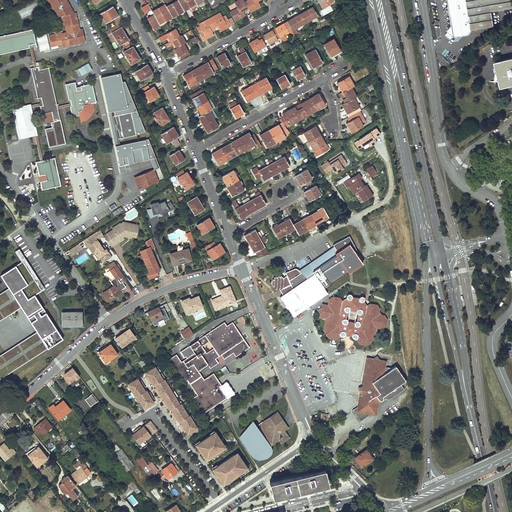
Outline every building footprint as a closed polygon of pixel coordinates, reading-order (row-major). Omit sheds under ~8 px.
[(47,0),(56,15),(60,14),(61,18),(72,12),(65,0),(47,0)] [(185,0),(177,0),(178,1),(184,11),(189,7),(185,0)] [(185,0),(189,7),(190,8),(196,5),(193,0),(185,0)] [(237,8),(229,13),(234,21),(240,18),(244,15),(242,12),(241,10),(247,7),(244,2),(243,0),(239,0),(234,3),(237,8)] [(247,0),(244,2),(247,7),(248,9),(250,12),(256,9),(260,6),(257,1),(256,0),(247,0)] [(332,0),(317,0),(322,8),(333,2),(332,0)] [(511,0),(446,0),(452,27),(448,33),(453,37),(454,37),(468,35),(471,30),(494,27),(491,12),(511,7),(511,0)] [(22,18),(40,10),(36,1),(18,9),(22,18)] [(178,1),(172,4),(178,14),(184,11),(178,1)] [(164,4),(158,8),(165,20),(166,21),(172,17),(166,7),(164,4)] [(172,4),(166,7),(172,17),(178,14),(172,4)] [(112,6),(100,13),(106,23),(118,15),(116,12),(112,6)] [(304,12),(299,15),(304,23),(317,16),(312,7),(304,12)] [(158,8),(152,11),(154,15),(159,24),(165,20),(158,8)] [(52,29),(53,32),(47,33),(51,49),(58,47),(57,46),(63,45),(68,46),(82,42),(81,41),(85,40),(82,31),(79,31),(79,29),(77,20),(76,20),(75,20),(74,17),(76,15),(75,13),(73,13),(72,12),(61,18),(62,23),(64,23),(66,30),(61,31),(60,28),(52,29)] [(220,12),(208,18),(214,28),(217,26),(220,31),(225,29),(231,26),(231,25),(228,19),(227,18),(224,20),(220,12)] [(154,15),(147,18),(150,24),(153,29),(160,25),(159,24),(154,15)] [(292,18),(286,22),(287,23),(294,35),(298,33),(295,28),(304,23),(299,15),(292,18)] [(208,18),(198,24),(202,32),(199,33),(203,41),(208,38),(213,35),(211,30),(214,28),(208,18)] [(280,37),(282,42),(286,40),(284,35),(288,33),(290,37),(294,35),(287,23),(284,24),(283,23),(278,26),(274,28),(280,37)] [(121,27),(112,33),(119,45),(128,40),(124,34),(125,34),(123,31),(121,27)] [(165,34),(159,37),(161,41),(166,38),(168,37),(170,41),(180,36),(175,28),(171,30),(165,34)] [(264,36),(261,37),(263,41),(265,39),(268,44),(277,39),(280,37),(274,28),(267,32),(263,35),(264,36)] [(35,43),(33,33),(32,30),(0,36),(0,53),(29,48),(29,45),(35,43)] [(49,50),(46,34),(36,36),(39,52),(49,50)] [(168,42),(165,44),(167,48),(172,45),(174,44),(176,48),(183,43),(185,42),(181,35),(180,36),(170,41),(168,42)] [(261,37),(260,35),(257,37),(257,38),(254,40),(249,43),(254,52),(265,46),(263,41),(261,37)] [(333,38),(323,44),(330,57),(334,55),(341,51),(333,38)] [(38,69),(41,68),(40,61),(35,62),(32,47),(36,46),(35,43),(29,45),(29,48),(33,66),(37,66),(38,69)] [(174,49),(172,50),(174,54),(176,53),(177,52),(179,56),(181,59),(189,54),(183,43),(176,48),(174,49)] [(132,47),(123,52),(131,64),(139,60),(136,53),(135,50),(132,47)] [(243,67),(251,62),(243,47),(241,48),(238,50),(241,54),(236,56),(243,67)] [(315,49),(304,55),(311,68),(316,65),(322,62),(315,49)] [(220,55),(216,57),(222,68),(230,63),(224,52),(220,55)] [(511,84),(511,58),(495,62),(501,88),(511,84)] [(80,76),(92,69),(88,62),(76,69),(80,76)] [(203,64),(199,66),(205,77),(213,73),(207,62),(203,64)] [(147,64),(135,71),(140,80),(153,73),(150,69),(147,64)] [(37,66),(33,66),(30,67),(36,97),(40,96),(42,104),(38,105),(42,122),(59,118),(56,108),(56,105),(47,67),(41,68),(38,69),(37,66)] [(194,69),(191,71),(197,82),(205,77),(199,66),(194,69)] [(300,66),(291,71),(296,80),(301,78),(305,75),(300,66)] [(187,73),(182,76),(189,87),(197,82),(191,71),(187,73)] [(146,131),(126,80),(123,81),(121,72),(101,76),(119,165),(150,158),(155,169),(160,167),(149,138),(120,145),(119,137),(146,131)] [(284,74),(275,79),(281,89),(285,87),(290,84),(284,74)] [(351,82),(348,76),(337,83),(339,87),(341,86),(341,88),(343,91),(350,87),(351,87),(354,85),(352,82),(351,82)] [(265,77),(257,81),(263,92),(268,90),(271,88),(265,77)] [(75,86),(74,81),(64,83),(67,99),(69,98),(70,105),(69,105),(71,116),(78,114),(79,121),(81,120),(82,119),(84,119),(85,118),(86,117),(87,116),(88,115),(89,114),(90,113),(90,112),(91,110),(91,109),(92,108),(92,107),(92,106),(92,105),(91,102),(95,101),(91,83),(79,85),(80,89),(75,90),(75,86)] [(257,81),(248,86),(254,97),(258,95),(263,92),(257,81)] [(148,86),(140,90),(142,93),(143,92),(149,102),(159,96),(157,92),(153,86),(149,88),(148,86)] [(248,86),(240,91),(246,102),(250,100),(254,97),(248,86)] [(356,95),(354,92),(353,93),(350,87),(343,91),(342,92),(339,94),(341,97),(343,96),(344,98),(343,98),(345,102),(352,98),(354,97),(356,95)] [(200,89),(190,95),(193,101),(196,107),(207,101),(203,92),(202,92),(200,89)] [(324,104),(318,93),(315,95),(315,96),(313,98),(313,97),(310,99),(315,109),(316,110),(319,108),(319,107),(324,104)] [(40,96),(36,97),(37,102),(29,104),(30,107),(38,105),(42,104),(40,96)] [(68,102),(56,105),(56,108),(69,105),(70,105),(69,98),(67,99),(68,102)] [(310,99),(309,98),(306,100),(307,102),(305,103),(304,102),(301,104),(306,114),(307,115),(310,113),(310,112),(315,109),(310,99)] [(356,103),(352,98),(345,102),(344,102),(341,104),(344,108),(345,107),(346,109),(348,112),(359,106),(357,103),(356,103)] [(207,101),(196,107),(199,111),(201,115),(209,110),(212,109),(207,101)] [(33,134),(36,134),(30,107),(29,104),(29,103),(21,105),(18,105),(10,107),(11,110),(17,138),(30,135),(33,134)] [(301,104),(300,103),(296,105),(297,107),(295,108),(295,107),(292,109),(297,119),(298,121),(301,118),(301,117),(306,114),(301,104)] [(231,108),(230,108),(235,118),(239,116),(244,113),(239,104),(237,105),(231,108)] [(161,107),(152,113),(160,125),(168,120),(167,117),(165,114),(161,107)] [(286,113),(283,115),(284,117),(279,119),(282,122),(286,127),(292,124),(292,122),(297,119),(292,109),(291,108),(287,110),(288,112),(286,113)] [(201,115),(198,116),(200,121),(203,125),(214,118),(211,114),(209,110),(201,115)] [(363,118),(359,111),(347,117),(349,121),(346,123),(348,127),(349,126),(350,128),(352,132),(363,126),(361,122),(362,121),(363,118)] [(214,118),(203,125),(207,133),(218,127),(214,118)] [(286,127),(282,122),(274,126),(276,130),(271,133),(275,141),(281,138),(282,139),(285,137),(285,135),(290,133),(286,127)] [(173,126),(160,134),(166,143),(179,136),(176,132),(173,126)] [(320,135),(318,131),(316,132),(315,130),(316,129),(314,126),(303,132),(305,136),(306,136),(309,141),(319,135),(320,135)] [(255,143),(249,132),(245,134),(247,138),(245,139),(243,136),(240,138),(246,148),(246,149),(250,147),(249,146),(255,143)] [(275,141),(271,133),(265,136),(263,133),(259,135),(266,148),(270,146),(269,144),(275,141)] [(33,134),(39,159),(42,159),(36,134),(33,134)] [(328,148),(323,140),(322,141),(320,139),(321,139),(319,135),(309,141),(308,142),(310,145),(311,144),(314,150),(313,151),(316,155),(328,148)] [(240,138),(239,137),(236,139),(238,143),(236,144),(234,142),(231,144),(236,153),(237,154),(241,152),(240,151),(246,148),(240,138)] [(171,141),(174,147),(180,144),(178,138),(171,141)] [(231,144),(230,142),(227,145),(229,149),(226,150),(225,147),(222,149),(227,159),(228,160),(231,158),(231,157),(236,153),(231,144)] [(222,149),(221,148),(217,150),(219,154),(217,155),(215,152),(212,154),(218,165),(222,163),(222,162),(227,159),(222,149)] [(178,149),(168,155),(174,165),(184,159),(181,155),(178,149)] [(334,173),(348,165),(342,153),(321,165),(326,173),(333,170),(334,173)] [(42,159),(39,159),(34,160),(37,174),(38,174),(40,180),(38,180),(40,188),(59,184),(53,156),(42,159)] [(288,164),(284,156),(275,161),(280,169),(281,171),(285,168),(284,167),(288,164)] [(280,169),(275,161),(273,162),(267,165),(271,173),(272,175),(276,173),(275,171),(280,169)] [(271,173),(267,165),(259,170),(258,170),(261,175),(264,180),(268,177),(267,176),(271,173)] [(371,165),(365,170),(371,178),(377,174),(371,165)] [(251,170),(256,178),(261,175),(258,170),(259,170),(257,167),(251,170)] [(239,179),(234,169),(221,176),(225,182),(226,181),(228,185),(239,179)] [(309,172),(307,169),(296,175),(298,178),(300,177),(302,179),(298,181),(300,185),(311,178),(308,173),(309,172)] [(158,181),(153,170),(134,178),(135,180),(137,181),(139,185),(138,187),(139,189),(158,181)] [(191,178),(187,172),(178,177),(185,190),(194,184),(190,179),(191,178)] [(361,179),(358,175),(343,184),(347,190),(348,189),(353,196),(357,193),(363,203),(373,197),(366,186),(364,187),(360,180),(361,179)] [(244,189),(239,179),(228,185),(227,186),(230,192),(231,191),(233,195),(244,189)] [(316,185),(305,191),(307,196),(306,197),(309,201),(320,195),(317,189),(318,188),(316,185)] [(265,202),(259,192),(255,195),(256,197),(252,199),(256,207),(257,209),(262,206),(261,205),(265,202)] [(200,203),(197,196),(187,202),(195,215),(204,209),(200,203)] [(150,217),(174,209),(171,201),(166,203),(165,199),(150,204),(152,208),(147,209),(150,217)] [(256,207),(252,199),(244,204),(248,212),(249,213),(254,211),(253,209),(256,207)] [(248,212),(244,204),(235,208),(240,218),(245,216),(244,214),(248,212)] [(329,217),(324,207),(317,211),(314,212),(310,214),(311,216),(316,224),(329,217)] [(316,224),(311,216),(306,219),(305,217),(302,219),(307,230),(316,225),(316,224)] [(211,221),(209,217),(197,225),(202,234),(214,227),(211,224),(210,225),(208,223),(211,221)] [(307,230),(302,219),(298,221),(299,223),(294,226),(295,228),(298,235),(307,230)] [(292,224),(290,220),(284,222),(284,221),(280,223),(286,233),(295,228),(294,226),(292,224)] [(137,237),(139,225),(123,222),(121,224),(120,223),(116,226),(118,229),(115,231),(114,229),(108,234),(113,242),(120,238),(119,237),(121,235),(123,237),(126,235),(128,235),(129,233),(132,234),(132,236),(137,237)] [(286,233),(280,223),(277,225),(278,226),(272,229),(277,238),(286,233)] [(259,237),(254,229),(244,235),(247,240),(249,239),(250,243),(259,237)] [(81,246),(85,244),(88,249),(89,248),(93,254),(95,254),(98,255),(101,259),(104,263),(109,259),(112,257),(107,249),(105,250),(102,246),(98,240),(104,236),(100,230),(89,237),(86,239),(65,252),(67,255),(70,253),(72,256),(83,249),(81,246)] [(192,247),(196,245),(190,232),(187,233),(192,247)] [(108,234),(104,236),(112,248),(116,245),(124,239),(123,237),(121,235),(119,237),(120,238),(113,242),(108,234)] [(259,257),(266,254),(268,253),(259,237),(250,243),(249,243),(252,249),(254,248),(256,251),(259,257)] [(150,249),(155,247),(151,238),(146,241),(148,247),(140,250),(145,262),(155,258),(150,249)] [(357,257),(358,256),(349,238),(332,246),(333,248),(334,249),(300,273),(299,272),(297,271),(297,270),(296,270),(295,270),(294,270),(286,274),(287,277),(284,279),(283,278),(282,277),(281,277),(280,278),(277,277),(277,278),(274,279),(275,281),(273,280),(273,282),(272,283),(273,284),(273,286),(273,287),(274,287),(274,288),(277,290),(276,291),(279,290),(280,291),(282,290),(285,295),(283,296),(280,298),(293,317),(327,294),(323,288),(347,272),(348,274),(362,265),(357,257)] [(216,245),(214,241),(205,247),(213,260),(225,252),(222,246),(220,247),(218,244),(216,245)] [(35,295),(45,289),(19,248),(15,251),(21,261),(22,261),(34,279),(30,282),(37,293),(34,294),(35,295)] [(334,249),(333,248),(299,272),(300,273),(334,249)] [(189,254),(188,249),(170,254),(173,265),(181,263),(181,261),(189,259),(188,254),(189,254)] [(191,260),(189,254),(188,254),(189,259),(181,261),(181,263),(191,260)] [(284,259),(287,266),(296,262),(293,255),(284,259)] [(157,271),(159,270),(155,258),(145,262),(149,272),(146,273),(148,279),(159,274),(157,271)] [(0,378),(62,338),(35,295),(34,294),(37,293),(30,282),(34,279),(22,261),(21,261),(1,275),(9,288),(0,293),(0,316),(16,306),(15,305),(19,303),(21,307),(37,331),(41,337),(33,342),(29,336),(0,354),(0,378)] [(110,281),(113,286),(102,293),(108,302),(117,295),(122,292),(118,286),(118,287),(117,285),(121,283),(118,279),(123,276),(114,262),(107,266),(115,278),(110,281)] [(236,302),(230,287),(222,290),(220,291),(223,297),(220,298),(220,297),(212,300),(216,310),(236,302)] [(347,298),(349,300),(349,303),(343,302),(340,298),(334,297),(329,306),(323,304),(323,308),(319,310),(321,313),(321,317),(327,318),(325,330),(330,338),(336,339),(341,335),(342,336),(343,336),(344,337),(345,336),(345,335),(346,334),(348,335),(351,335),(353,336),(353,337),(353,338),(354,338),(355,339),(356,339),(357,339),(360,344),(366,345),(374,340),(376,328),(382,329),(386,326),(387,320),(385,316),(383,317),(378,310),(380,309),(377,305),(371,304),(367,307),(361,305),(362,302),(363,302),(364,302),(364,301),(365,301),(365,300),(365,299),(365,298),(364,297),(363,297),(362,297),(361,297),(360,297),(360,298),(360,299),(353,298),(353,297),(353,296),(352,295),(351,294),(350,294),(349,294),(348,294),(348,295),(347,295),(347,296),(347,297),(347,298)] [(202,307),(198,296),(188,301),(187,299),(182,301),(187,313),(202,307)] [(0,320),(21,307),(19,303),(15,305),(16,306),(0,316),(0,320)] [(165,316),(160,308),(151,314),(146,317),(155,330),(161,326),(158,322),(165,316)] [(82,326),(82,311),(65,311),(65,326),(66,326),(66,324),(78,324),(78,326),(82,326)] [(22,329),(26,329),(25,320),(19,321),(19,319),(12,320),(13,323),(21,323),(22,329)] [(227,397),(219,387),(217,383),(219,381),(213,373),(204,379),(199,373),(198,370),(208,364),(209,366),(210,368),(218,363),(215,359),(221,355),(231,349),(233,353),(236,356),(246,350),(240,342),(244,339),(233,322),(227,326),(223,329),(220,325),(190,347),(194,353),(181,362),(177,354),(167,360),(183,384),(187,381),(197,395),(193,397),(203,413),(227,397)] [(184,339),(193,334),(190,326),(180,331),(184,339)] [(135,337),(129,329),(121,335),(116,338),(122,347),(135,337)] [(37,331),(29,336),(33,342),(41,337),(37,331)] [(21,334),(19,336),(18,334),(13,337),(12,334),(4,339),(2,335),(0,336),(0,343),(5,351),(24,339),(21,334)] [(249,347),(244,339),(240,342),(246,350),(249,347)] [(118,355),(111,344),(103,349),(99,352),(106,363),(118,355)] [(233,353),(231,349),(221,355),(224,359),(233,353)] [(362,403),(358,406),(353,410),(353,411),(403,376),(396,366),(391,369),(390,368),(385,367),(386,361),(370,359),(366,361),(365,365),(368,369),(366,380),(365,384),(368,387),(367,394),(363,396),(362,403)] [(132,368),(127,361),(124,364),(129,370),(132,368)] [(209,366),(208,364),(198,370),(199,373),(209,366)] [(360,395),(358,406),(362,403),(363,396),(367,394),(368,387),(365,384),(366,380),(368,369),(365,365),(362,383),(357,388),(360,395)] [(154,386),(163,381),(155,367),(144,374),(152,387),(154,386)] [(79,377),(73,368),(67,372),(65,374),(65,375),(64,376),(64,377),(69,383),(70,382),(72,386),(78,382),(76,379),(79,377)] [(405,381),(403,376),(353,411),(360,421),(377,410),(379,399),(379,400),(380,400),(381,400),(382,400),(382,399),(383,399),(383,398),(389,399),(396,394),(396,393),(400,390),(400,392),(404,389),(400,384),(405,381)] [(145,392),(137,379),(127,385),(135,398),(136,398),(145,392)] [(171,411),(180,405),(164,380),(163,381),(154,386),(170,411),(171,411)] [(136,398),(144,411),(155,404),(147,391),(145,392),(136,398)] [(98,401),(93,394),(85,399),(91,407),(98,401)] [(71,410),(64,401),(58,405),(55,407),(53,405),(49,408),(57,418),(63,414),(64,415),(71,410)] [(189,417),(181,405),(180,405),(171,411),(178,424),(179,423),(189,417)] [(277,412),(256,427),(253,422),(239,438),(249,454),(251,456),(253,459),(256,460),(259,461),(262,460),(266,460),(269,458),(271,456),(272,454),(272,451),(272,449),(271,447),(278,442),(280,445),(290,439),(284,431),(288,428),(277,412)] [(327,422),(329,414),(321,413),(320,420),(327,422)] [(198,429),(190,416),(189,417),(179,423),(187,436),(198,429)] [(52,427),(46,419),(41,423),(34,428),(38,434),(41,432),(43,434),(52,427)] [(157,431),(150,421),(145,425),(152,435),(157,431)] [(134,434),(131,436),(139,446),(151,437),(143,427),(141,428),(134,434)] [(195,446),(206,463),(226,449),(215,433),(195,446)] [(16,453),(12,448),(9,450),(4,443),(0,446),(0,454),(5,461),(16,453)] [(134,467),(117,445),(110,451),(127,472),(134,467)] [(48,458),(39,446),(33,451),(28,455),(37,467),(48,458)] [(373,459),(366,449),(354,457),(358,463),(361,461),(364,465),(373,459)] [(237,454),(212,471),(223,487),(248,470),(237,454)] [(86,468),(80,460),(77,462),(77,463),(81,467),(78,470),(70,476),(69,477),(76,485),(88,476),(86,473),(84,470),(86,468)] [(180,468),(177,464),(174,466),(171,463),(162,470),(159,473),(157,471),(151,463),(148,465),(151,468),(156,474),(158,473),(161,478),(165,474),(169,478),(173,475),(180,469),(180,468)] [(319,488),(329,486),(325,470),(270,484),(273,499),(289,495),(319,488)] [(69,477),(67,475),(63,478),(71,489),(68,492),(73,499),(78,495),(72,488),(76,485),(69,477)] [(138,487),(133,481),(130,484),(134,490),(135,490),(138,487)] [(131,493),(126,487),(116,494),(121,501),(125,498),(131,493)] [(21,501),(19,498),(6,509),(9,511),(21,501)]
